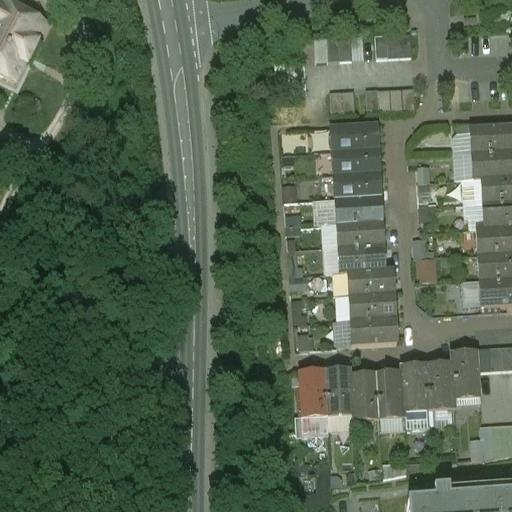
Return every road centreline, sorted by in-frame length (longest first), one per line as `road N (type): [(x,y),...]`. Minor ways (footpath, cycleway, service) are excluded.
road 1 (secondary): [(192,373),(192,243),(173,22)]
road 2 (residential): [(437,72),(431,111),(398,142),(410,333)]
road 3 (unclassified): [(0,465),(132,386),(192,373)]
road 4 (residential): [(312,0),(173,22)]
road 5 (secondary): [(189,511),(192,373)]
road 6 (residential): [(298,362),(411,355),(410,333)]
